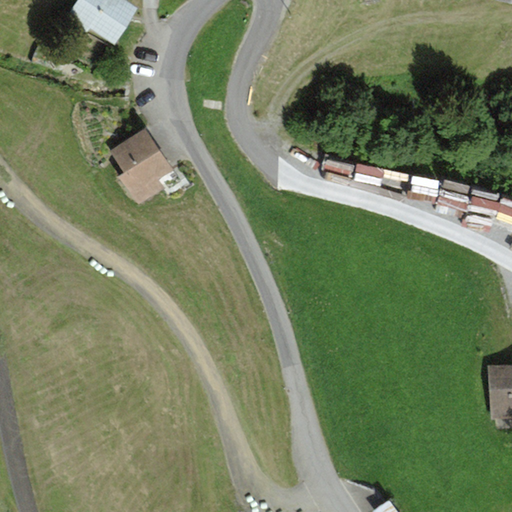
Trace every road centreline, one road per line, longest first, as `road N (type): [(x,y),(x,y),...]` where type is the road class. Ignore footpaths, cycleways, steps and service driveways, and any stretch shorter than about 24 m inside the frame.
road 1 (residential): [(341,511),(326,495),(282,327),(178,106),(178,41),(212,0)]
road 2 (track): [(0,175),(22,200),(158,298),(203,360),(256,488),(284,501),(326,495)]
road 3 (track): [(511,259),(417,217),(286,178),(257,152),(241,132),(235,95),(271,0)]
road 4 (track): [(250,144),(264,135),(300,70),(328,51),(399,20),(467,17)]
road 5 (unknown): [(105,216),(92,152),(96,129),(109,101),(172,62)]
road 6 (track): [(31,511),(0,383)]
